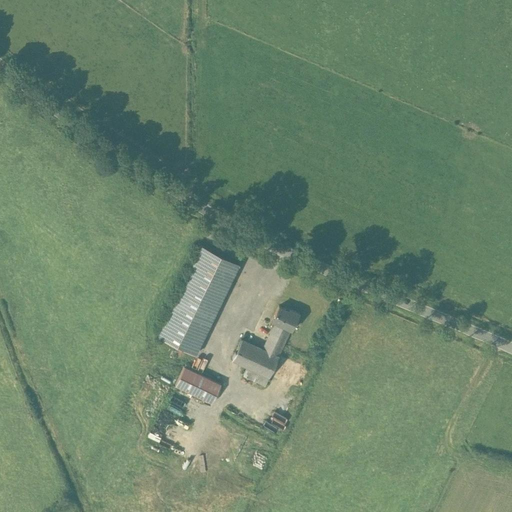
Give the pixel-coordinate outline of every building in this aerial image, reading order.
[(202,243),(158,335),(194,352),(238,261),(202,243)] [(288,308),(278,304),(272,318),(275,320),(290,326),(291,327),(298,311),(289,306),(288,308)] [(275,320),(262,347),(277,354),(290,326),(275,320)] [(262,347),(241,337),(232,357),(248,364),(269,374),(278,354),(262,347)] [(220,382),(184,364),(175,383),(212,400),(220,382)] [(269,374),(248,364),(244,374),(264,383),(269,374)] [(279,431),(287,415),(275,409),(267,425),(279,431)] [(224,420),(220,432),(235,437),(239,426),(224,420)]
